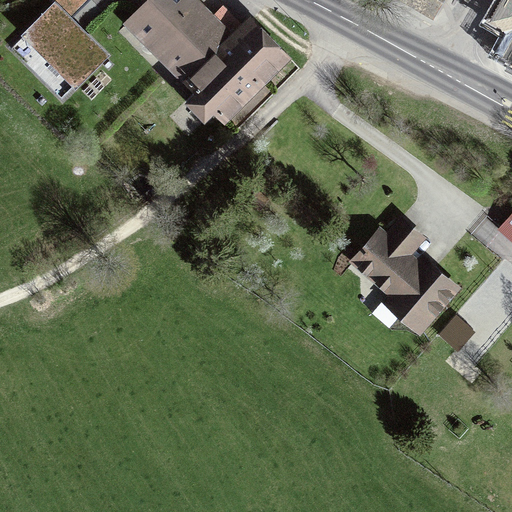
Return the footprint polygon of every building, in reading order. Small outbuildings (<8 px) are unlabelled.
[(224,29),(194,0),(149,0),(128,22),(179,73),(182,71),(190,79),(187,82),(195,91),(185,101),(204,120),(214,110),(223,119),(287,55),(252,18),(229,40),(221,32),(224,29)] [(405,0),(433,16),(441,0),(405,0)] [(497,53),(511,61),(511,0),(503,0),(493,19),(511,29),(497,53)] [(76,84),(105,55),(54,4),(25,33),(27,34),(29,32),(40,44),(38,46),(76,84)] [(511,214),(501,228),(511,237),(511,214)] [(408,253),(422,238),(400,219),(387,235),(380,230),(353,261),(406,306),(400,312),(420,329),(456,288),(431,266),(427,270),(408,253)]
